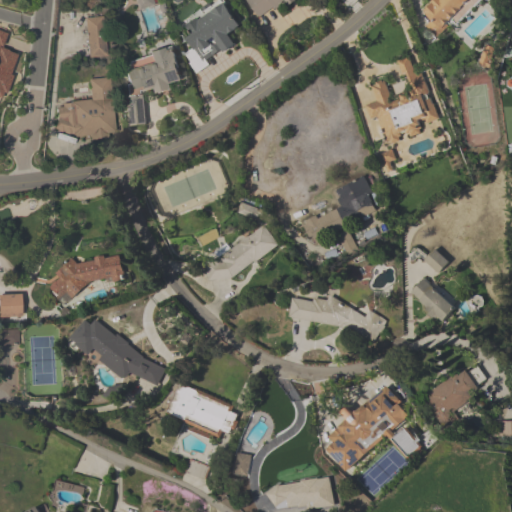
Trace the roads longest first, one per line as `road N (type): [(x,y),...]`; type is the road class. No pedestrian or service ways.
road 1 (tertiary): [(0,187),(122,170),(190,142),(269,92),(383,0)]
road 2 (residential): [(122,170),(169,276),(234,341),(273,364),(322,374),(359,369),(396,350)]
road 3 (residential): [(220,511),(0,403)]
road 4 (residential): [(28,125),(43,0)]
